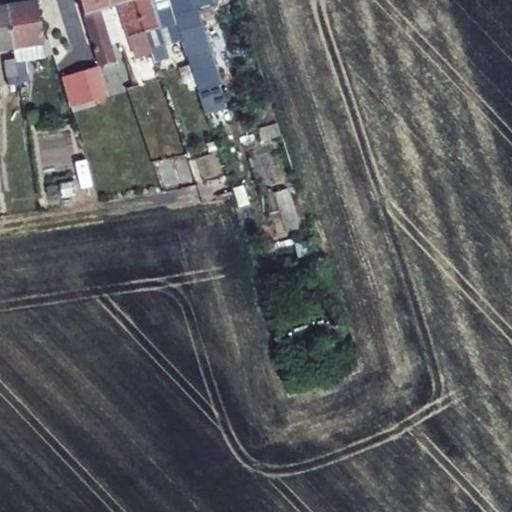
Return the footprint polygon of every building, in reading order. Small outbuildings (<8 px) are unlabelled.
[(27,0),(0,0),(0,6),(7,46),(35,42),(27,0)] [(104,5),(102,0),(76,0),(91,44),(107,39),(97,7),(104,5)] [(126,33),(139,28),(130,0),(102,0),(104,5),(115,2),(126,33)] [(130,0),(139,28),(170,18),(164,0),(130,0)] [(164,0),(170,18),(177,39),(186,36),(173,0),(164,0)] [(20,52),(8,54),(11,72),(24,69),(20,52)] [(3,73),(11,72),(8,54),(0,55),(3,73)] [(72,138),(31,142),(34,176),(75,172),(72,138)] [(152,163),(159,190),(189,182),(182,155),(152,163)]
